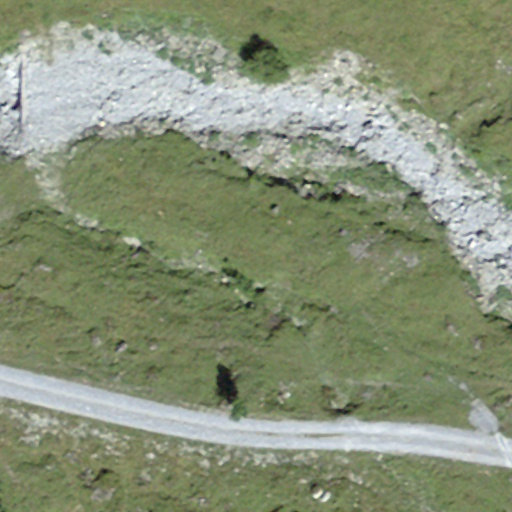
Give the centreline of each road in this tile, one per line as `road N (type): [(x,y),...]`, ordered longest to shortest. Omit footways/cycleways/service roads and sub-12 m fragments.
road 1 (track): [(391,435),(258,435),(0,381)]
road 2 (track): [(391,435),(511,451)]
